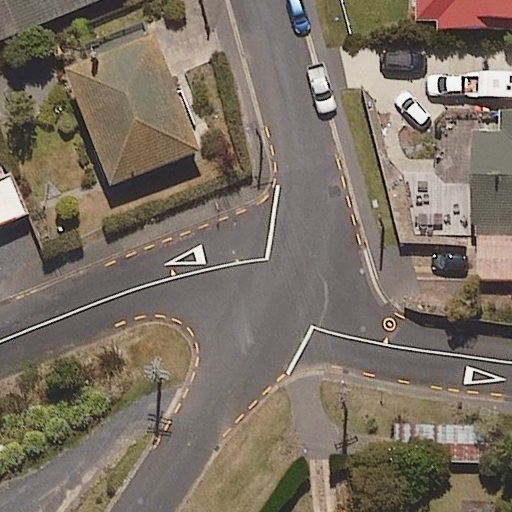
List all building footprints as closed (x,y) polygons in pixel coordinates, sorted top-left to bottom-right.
[(0,0),(0,40),(100,0),(0,0)] [(511,0),(415,0),(416,23),(440,22),(440,33),(511,31),(511,0)] [(110,187),(200,152),(155,34),(64,68),(110,187)] [(502,137),(473,137),(473,227),(511,226),(511,112),(502,112),(502,137)] [(0,225),(28,214),(11,175),(0,179),(0,225)] [(500,462),(499,425),(393,427),(394,464),(500,462)]
